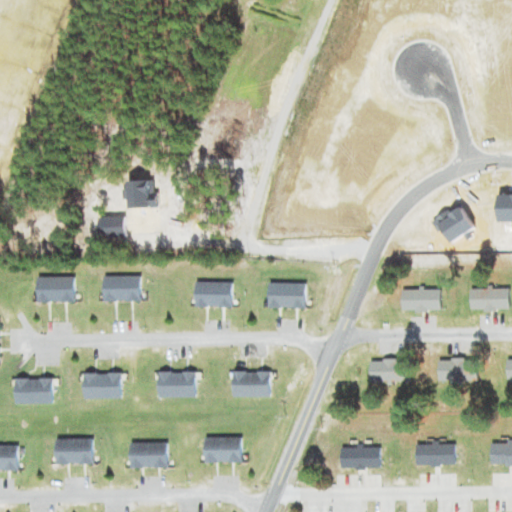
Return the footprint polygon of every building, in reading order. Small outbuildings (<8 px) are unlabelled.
[(387,29),(395,9),(376,2),(368,22),(387,29)] [(403,119),(399,144),(437,151),(440,134),(420,131),(422,122),(403,119)] [(337,143),(328,141),(325,151),(334,153),(337,143)] [(101,301),(139,301),(139,276),(101,276),(101,301)] [(73,278),(35,278),(35,302),(73,302),(73,278)] [(193,307),(231,307),(231,283),(193,283),(193,307)] [(304,283),(266,283),(266,309),(304,309),(304,283)] [(400,312),(439,312),(439,289),(400,289),(400,312)] [(508,289),(468,289),(468,310),(508,310),(508,289)] [(367,360),(367,383),(402,383),(402,360),(367,360)] [(477,381),(477,360),(436,360),(436,381),(477,381)] [(195,373),(156,373),(156,398),(195,398),(195,373)] [(230,398),(270,398),(270,373),(230,373),(230,398)] [(121,375),(82,375),(82,400),(121,400),(121,375)] [(52,380),(13,380),(13,404),(52,404),(52,380)] [(240,462),(240,438),(203,438),(203,462),(240,462)] [(92,439),(54,439),(54,464),(92,464),(92,439)] [(511,464),(511,443),(489,443),(489,465),(511,464)] [(166,469),(166,444),(128,444),(128,469),(166,469)] [(414,444),(414,466),(454,466),(454,444),(414,444)] [(0,470),(16,470),(16,446),(0,445),(0,470)] [(339,469),(379,469),(379,447),(339,447),(339,469)]
